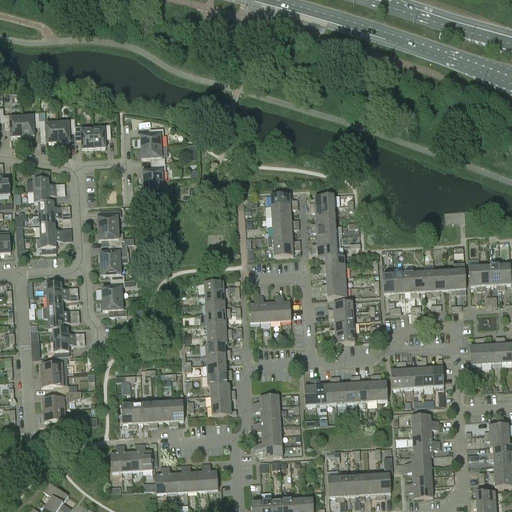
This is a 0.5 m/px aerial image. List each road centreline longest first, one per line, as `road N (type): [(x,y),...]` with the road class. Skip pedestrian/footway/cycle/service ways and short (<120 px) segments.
road 1 (primary): [(263,0),(511,80)]
road 2 (residential): [(0,496),(30,448),(20,277)]
road 3 (primary): [(511,46),(363,0)]
road 4 (residential): [(253,280),(303,281),(310,365)]
